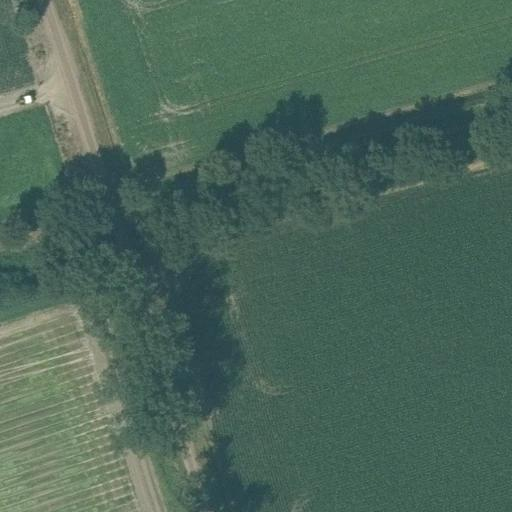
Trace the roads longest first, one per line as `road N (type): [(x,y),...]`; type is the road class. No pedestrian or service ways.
road 1 (track): [(116,221),(511,108)]
road 2 (track): [(204,511),(116,221)]
road 3 (unclassified): [(116,221),(43,0)]
